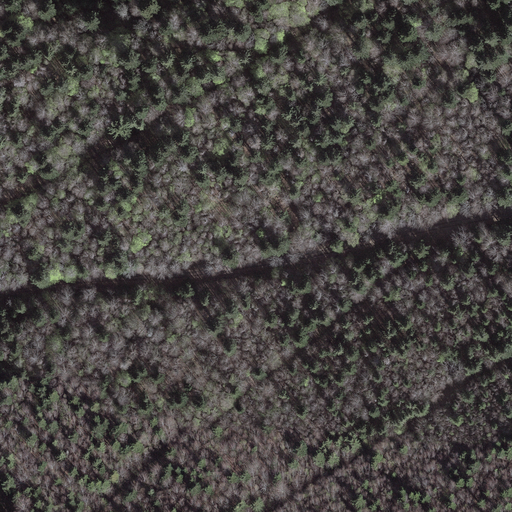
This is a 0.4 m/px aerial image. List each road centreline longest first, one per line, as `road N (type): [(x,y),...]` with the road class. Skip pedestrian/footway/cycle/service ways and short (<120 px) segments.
road 1 (track): [(511,213),(187,273),(0,286)]
road 2 (track): [(108,511),(248,385),(461,220)]
road 3 (track): [(0,203),(335,0)]
road 4 (track): [(0,9),(174,39),(286,36)]
road 5 (track): [(281,511),(511,353)]
